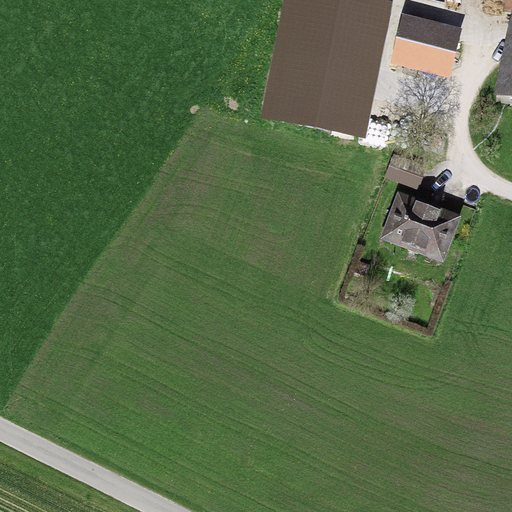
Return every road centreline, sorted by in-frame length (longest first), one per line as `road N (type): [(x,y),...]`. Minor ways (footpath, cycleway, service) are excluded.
road 1 (track): [(478,0),(455,133),(466,169),(511,195)]
road 2 (unclassified): [(0,431),(158,511)]
